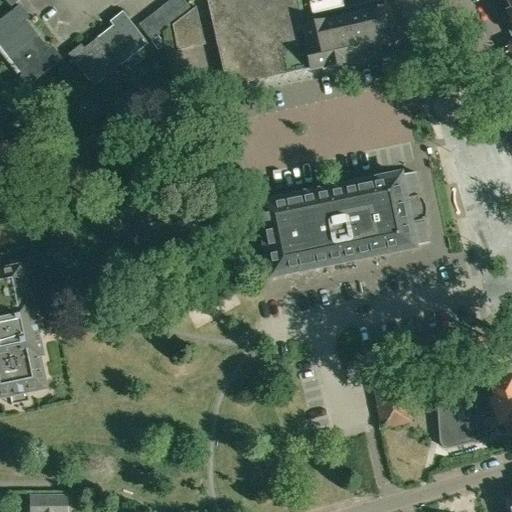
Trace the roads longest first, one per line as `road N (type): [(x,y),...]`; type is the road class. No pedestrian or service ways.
road 1 (unclassified): [(364,511),(511,468)]
road 2 (tertiary): [(511,132),(455,0)]
